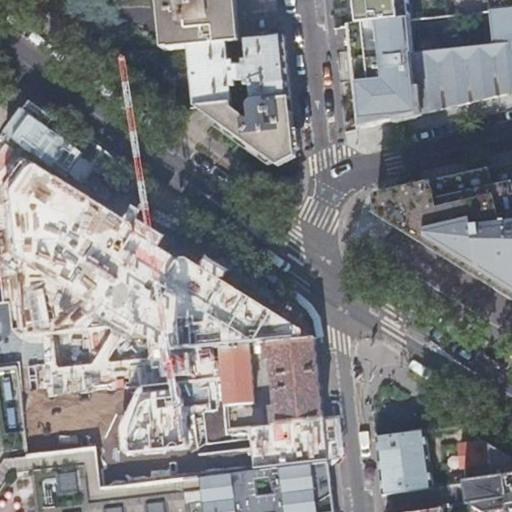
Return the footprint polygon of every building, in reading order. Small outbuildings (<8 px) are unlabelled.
[(156,0),(157,7),(161,53),(189,50),(226,46),(240,45),(235,0),(156,0)] [(339,0),(340,1),(343,31),(350,30),(409,23),(413,23),(409,0),(339,0)] [(413,57),(419,117),(438,113),(463,107),(473,105),(491,100),(511,95),(511,11),(489,14),(491,30),(493,47),(413,57)] [(419,117),(413,57),(409,23),(350,30),(354,73),(361,131),(419,117)] [(285,50),(285,41),(246,44),(248,58),(243,59),(243,64),(234,66),(233,60),(228,61),(226,46),(189,50),(196,109),(232,105),(231,90),(236,89),(236,84),(245,83),(246,89),(251,88),(253,103),(290,99),(287,70),(285,50)] [(296,154),(290,99),(253,103),(232,105),(196,109),(241,142),(274,167),(285,161),(296,154)] [(375,199),(372,199),(378,219),(434,254),(493,291),(511,302),(511,166),(463,178),(375,199)] [(28,457),(93,449),(98,490),(327,464),(323,421),(295,424),(298,454),(259,458),(257,440),(278,438),(277,431),(285,430),(284,426),(264,428),(228,432),(227,432),(220,350),(247,347),(252,347),(315,341),(220,282),(162,246),(164,260),(105,265),(100,206),(69,187),(57,180),(15,183),(0,196),(0,370),(14,369),(20,425),(23,458),(28,457)] [(295,424),(323,421),(320,392),(317,366),(315,341),(252,347),(253,356),(264,355),(265,367),(271,366),(275,410),(270,411),(271,420),(264,421),(264,428),(284,426),(295,424)] [(253,405),(247,347),(220,350),(227,432),(228,432),(225,408),(253,405)] [(424,433),(375,440),(377,468),(380,496),(389,495),(433,488),(428,459),(424,433)] [(511,461),(510,460),(487,446),(459,449),(462,469),(467,469),(468,483),(511,476),(511,461)] [(93,449),(28,457),(35,511),(331,511),(330,498),(327,464),(98,490),(93,449)] [(511,511),(511,476),(468,483),(463,484),(467,507),(469,506),(472,508),(477,511),(511,511)]
